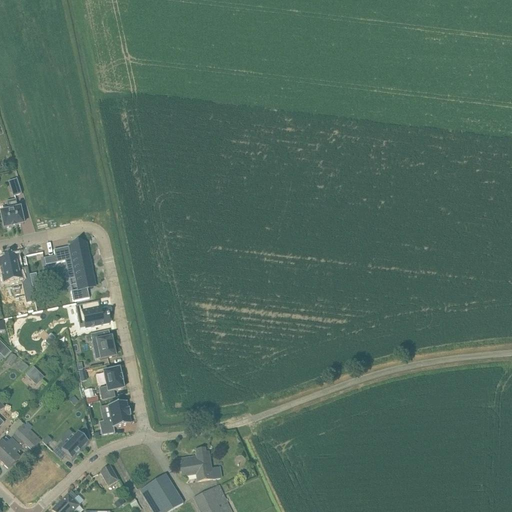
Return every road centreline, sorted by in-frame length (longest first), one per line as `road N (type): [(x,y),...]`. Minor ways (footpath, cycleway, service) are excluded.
road 1 (residential): [(146,438),(236,424),(399,367),(511,352)]
road 2 (residential): [(146,438),(103,239),(85,229),(0,247)]
road 3 (residential): [(38,511),(86,461),(146,438)]
